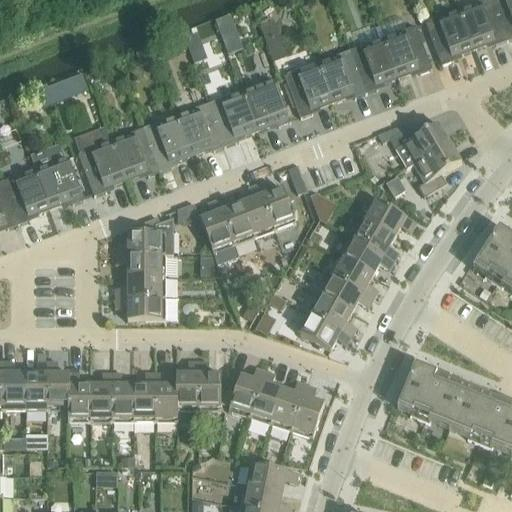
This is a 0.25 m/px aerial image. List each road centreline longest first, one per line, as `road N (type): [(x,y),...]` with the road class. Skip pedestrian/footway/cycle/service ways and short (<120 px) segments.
road 1 (residential): [(86,240),(462,101)]
road 2 (residential): [(371,382),(251,342),(88,339)]
road 3 (residential): [(371,382),(445,252),(511,168)]
